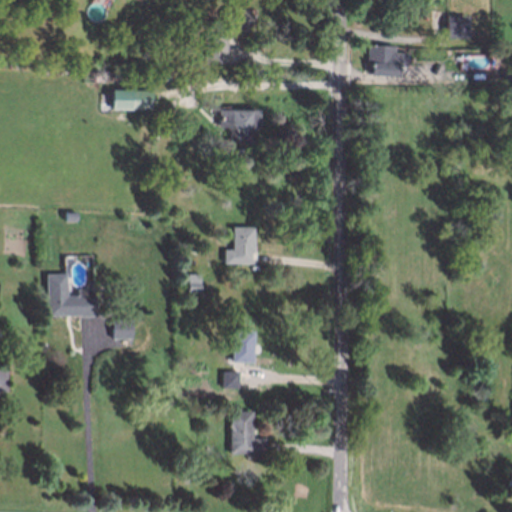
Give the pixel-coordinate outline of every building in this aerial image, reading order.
[(218,27),(218,8),(247,9),(247,28),(218,27)] [(460,35),(439,35),(439,13),(461,13),(460,35)] [(105,35),(97,34),(97,27),(106,27),(105,35)] [(221,42),(220,61),(198,61),(198,41),(221,42)] [(363,71),(364,44),(389,45),(389,51),(403,51),(403,64),(393,64),(392,72),(363,71)] [(143,71),(143,78),(126,78),(127,70),(143,71)] [(148,89),(147,108),(107,106),(108,87),(148,89)] [(248,109),(248,140),(226,140),(226,127),(217,127),(217,109),(248,109)] [(229,261),(229,224),(247,225),(247,261),(229,261)] [(89,313),(43,313),(43,273),(61,273),(61,294),(89,294),(89,313)] [(183,273),(196,273),(196,291),(183,291),(183,273)] [(109,335),(109,318),(126,318),(125,335),(109,335)] [(229,359),(229,328),(249,328),(248,359),(229,359)] [(235,386),(218,385),(219,370),(235,371),(235,386)] [(248,456),(248,449),(225,448),(226,408),(247,408),(247,438),(261,439),(261,456),(248,456)] [(511,483),(502,483),(503,467),(511,467),(511,483)]
